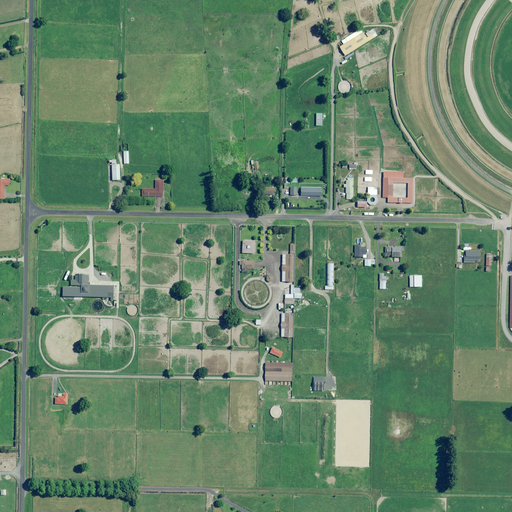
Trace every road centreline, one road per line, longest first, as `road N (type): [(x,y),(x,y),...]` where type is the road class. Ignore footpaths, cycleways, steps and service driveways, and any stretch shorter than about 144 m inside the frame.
road 1 (unclassified): [(511,338),(499,325),(497,222),(28,212)]
road 2 (unclassified): [(21,511),(28,212)]
road 3 (unclassified): [(28,212),(31,0)]
